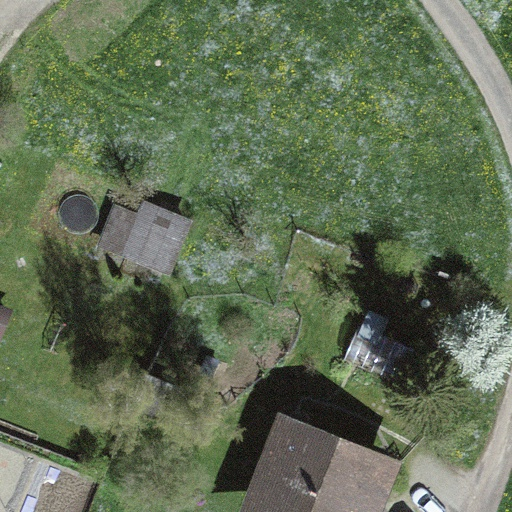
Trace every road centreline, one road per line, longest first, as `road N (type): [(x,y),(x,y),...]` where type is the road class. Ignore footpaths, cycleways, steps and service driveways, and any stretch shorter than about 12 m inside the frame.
road 1 (track): [(428,0),(471,53),(511,133)]
road 2 (track): [(511,390),(470,511)]
